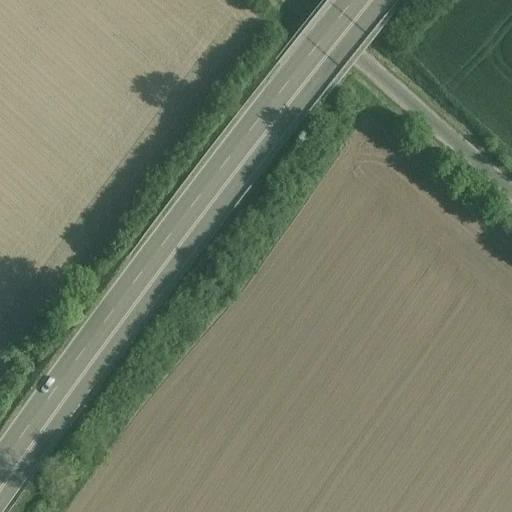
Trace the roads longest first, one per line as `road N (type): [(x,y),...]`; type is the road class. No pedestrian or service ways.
road 1 (trunk): [(362,0),(0,485)]
road 2 (unclassified): [(511,196),(289,0)]
